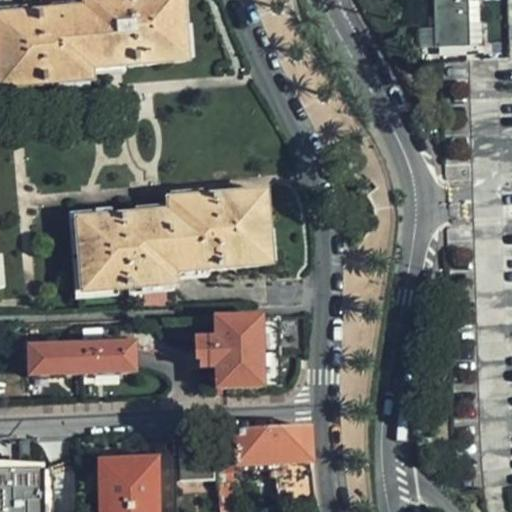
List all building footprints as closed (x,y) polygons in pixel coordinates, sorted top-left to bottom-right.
[(0,17),(0,88),(91,82),(90,69),(184,61),(179,0),(84,0),(85,10),(0,17)] [(511,511),(511,0),(435,0),(437,63),(444,62),(469,61),(473,181),(474,242),(482,455),(483,470),(485,493),(488,511),(511,511)] [(77,222),(83,294),(175,285),(174,275),(270,266),(263,195),(168,203),(169,214),(77,222)] [(260,320),(212,322),(213,340),(191,342),(193,365),(198,365),(198,371),(215,371),(215,390),(262,388),(261,354),(260,320)] [(279,320),(260,320),(261,354),(280,353),(279,320)] [(133,348),(29,350),(30,377),(134,374),(133,348)] [(280,353),(261,354),(262,388),(280,387),(280,353)] [(310,472),(308,430),(218,435),(220,475),(237,474),(237,468),(264,466),(275,483),(278,508),(314,504),(310,472)] [(180,447),(183,479),(214,476),(211,444),(180,447)] [(158,511),(156,463),(99,466),(101,511),(158,511)] [(47,511),(47,475),(0,475),(0,511),(47,511)] [(240,511),(238,488),(222,490),(223,511),(240,511)]
